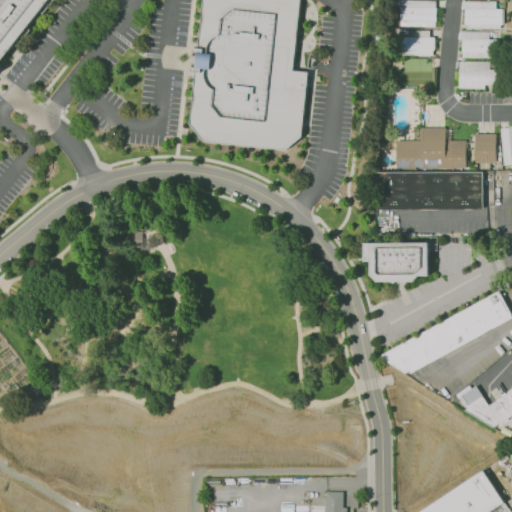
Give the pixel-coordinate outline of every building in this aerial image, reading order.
[(0,0),(45,0),(0,57),(0,0)] [(283,152),(299,138),(305,73),(290,72),(299,0),(198,0),(186,127),(200,143),(283,152)] [(401,0),(401,26),(435,26),(435,0),(413,0),(401,0)] [(495,1),(464,1),(463,26),(502,27),(503,9),(495,9),(495,1)] [(432,55),(432,31),(403,30),(403,55),(432,55)] [(461,57),(497,58),(498,31),(461,31),(461,57)] [(483,89),(483,84),(496,84),(496,62),(458,61),(457,88),(483,89)] [(511,164),(511,126),(500,127),(503,165),(511,164)] [(395,168),(465,168),(465,140),(444,140),(444,127),(419,127),(419,140),(395,140),(395,168)] [(495,133),(474,133),(474,162),(495,162),(495,133)] [(373,174),(480,174),(480,213),(372,212),(373,174)] [(144,231),(133,232),(134,249),(145,249),(144,231)] [(361,245),(426,246),(425,279),(416,280),(410,285),(372,286),(367,277),(366,264),(360,263),(361,245)] [(376,359),(497,293),(511,319),(407,376),(376,359)] [(497,428),(511,418),(511,392),(493,405),(481,386),(466,396),(473,405),(467,410),(497,428)] [(491,511),(503,505),(480,470),(413,511),(491,511)] [(342,491),(324,491),(324,511),(345,511),(346,507),(341,507),(342,491)]
